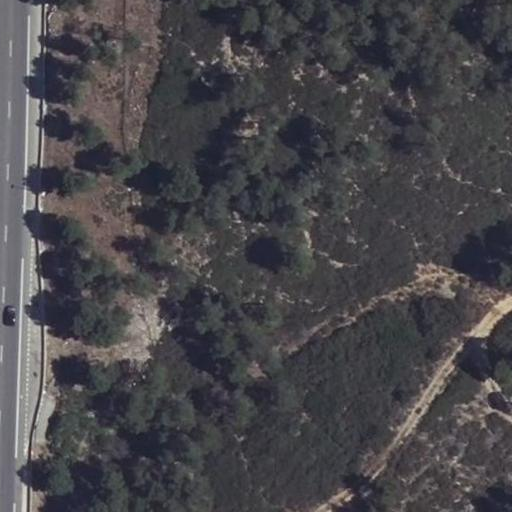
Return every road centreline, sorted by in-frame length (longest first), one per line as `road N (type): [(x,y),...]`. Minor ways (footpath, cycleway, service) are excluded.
road 1 (motorway): [(0,511),(9,0)]
road 2 (track): [(511,306),(470,338),(385,468),(325,511)]
